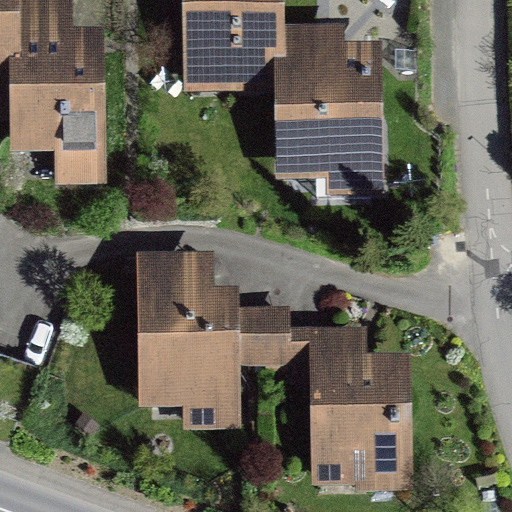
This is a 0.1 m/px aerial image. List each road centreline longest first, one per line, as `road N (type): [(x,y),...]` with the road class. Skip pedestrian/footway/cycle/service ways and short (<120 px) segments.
road 1 (unknown): [(494,290),(362,295),(228,251),(117,255),(66,267),(16,254),(0,237)]
road 2 (residential): [(494,290),(479,0)]
